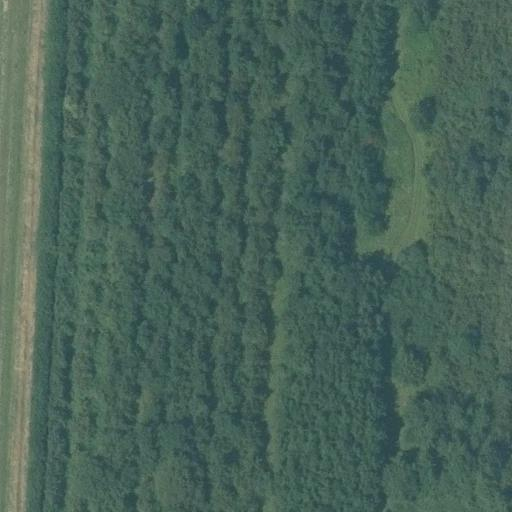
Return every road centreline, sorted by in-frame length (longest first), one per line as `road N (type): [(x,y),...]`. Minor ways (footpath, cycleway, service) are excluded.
road 1 (track): [(383,511),(390,375),(376,306),(416,162),(414,139),(392,99),(390,67),(397,23),(413,0)]
road 2 (track): [(29,0),(5,511)]
road 3 (track): [(261,511),(272,228)]
